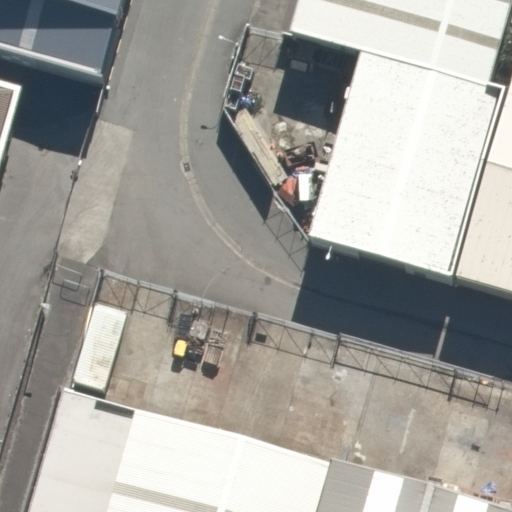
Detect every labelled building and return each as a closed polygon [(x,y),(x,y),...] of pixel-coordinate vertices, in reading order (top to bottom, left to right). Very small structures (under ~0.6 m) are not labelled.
[(235,0),(228,25),(429,85),(453,0),(235,0)] [(511,72),(454,55),(439,106),(389,273),(511,309),(511,72)] [(241,229),(389,273),(439,106),(291,62),(241,229)] [(260,511),(269,481),(64,420),(36,511),(260,511)] [(269,481),(260,511),(484,511),(278,452),(269,481)]
